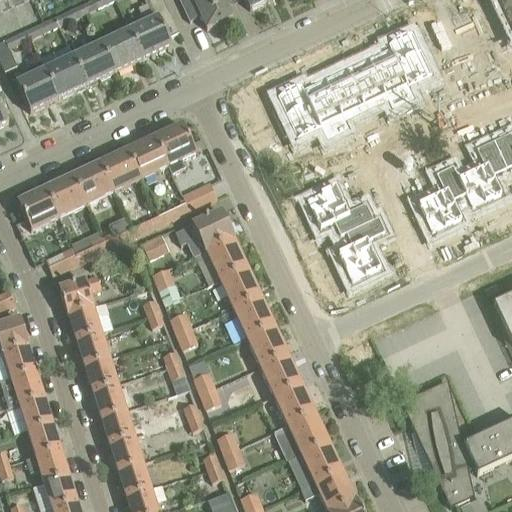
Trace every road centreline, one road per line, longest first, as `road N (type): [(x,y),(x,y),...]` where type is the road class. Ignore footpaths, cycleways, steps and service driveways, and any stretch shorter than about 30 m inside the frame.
road 1 (residential): [(0,224),(102,478),(108,511)]
road 2 (residential): [(313,337),(199,88)]
road 3 (residential): [(0,183),(199,88)]
road 4 (residential): [(511,248),(313,337)]
road 5 (residential): [(199,88),(394,0)]
road 6 (residential): [(393,511),(313,337)]
